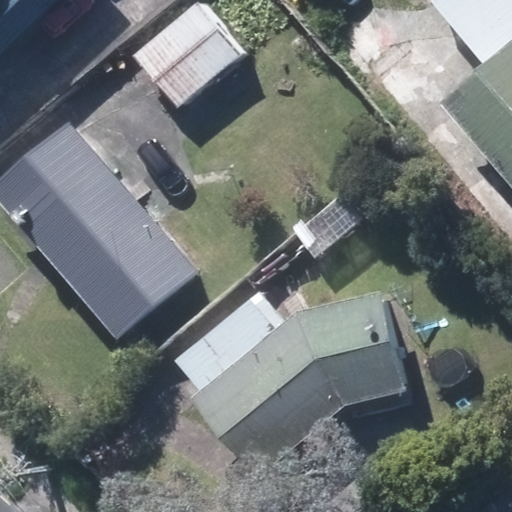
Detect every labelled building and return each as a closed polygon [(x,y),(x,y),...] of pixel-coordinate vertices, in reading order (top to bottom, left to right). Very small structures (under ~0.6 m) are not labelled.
[(0,0),(0,46),(10,57),(56,15),(41,0),(0,0)] [(41,0),(56,15),(71,0),(41,0)] [(511,0),(449,0),(444,4),(495,65),(511,50),(511,0)] [(212,2),(145,61),(186,107),(253,48),(212,2)] [(373,23),(347,42),(380,88),(406,69),(373,23)] [(511,58),(460,99),(511,165),(511,58)] [(86,118),(8,185),(138,338),(217,271),(86,118)] [(190,355),(215,389),(210,393),(267,471),(375,393),(430,375),(401,287),(322,312),(297,330),(272,295),(190,355)]
